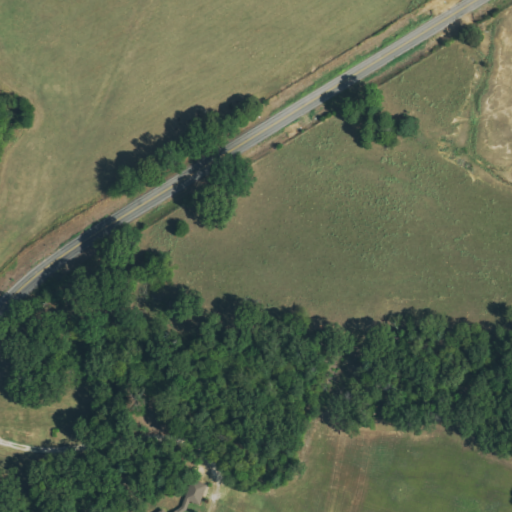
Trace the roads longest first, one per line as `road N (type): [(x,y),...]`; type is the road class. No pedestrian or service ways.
road 1 (tertiary): [(0,311),(60,256),(471,0)]
road 2 (residential): [(207,511),(213,464),(196,442),(163,436),(42,450),(0,440)]
